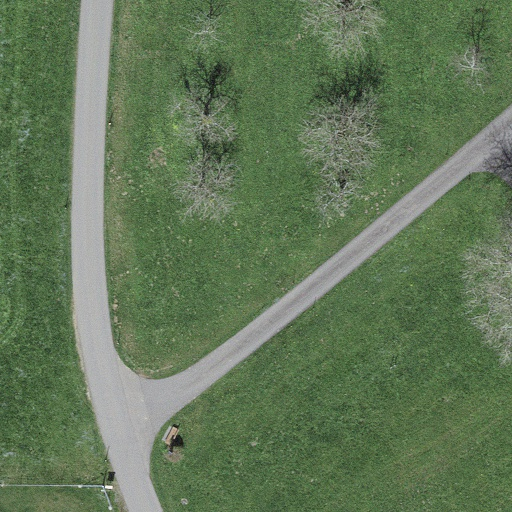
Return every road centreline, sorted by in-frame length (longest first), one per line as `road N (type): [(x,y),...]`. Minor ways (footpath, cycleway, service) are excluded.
road 1 (unclassified): [(100,0),(86,227),(114,416),(145,511)]
road 2 (track): [(114,416),(190,389),(511,128)]
